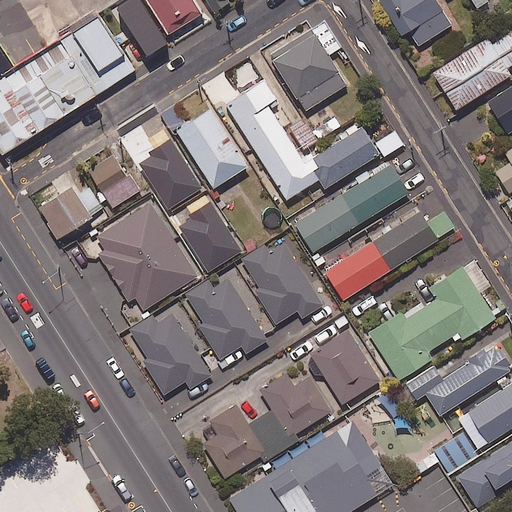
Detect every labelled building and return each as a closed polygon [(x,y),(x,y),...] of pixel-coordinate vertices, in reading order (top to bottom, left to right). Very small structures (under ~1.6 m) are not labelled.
[(115,0),(91,0),(0,58),(0,121),(9,136),(146,48),(115,0)] [(200,12),(192,0),(146,0),(166,32),(200,12)] [(206,0),(213,10),(228,0),(206,0)] [(451,23),(436,0),(379,0),(400,33),(407,28),(417,44),(451,23)] [(0,58),(17,48),(0,21),(0,58)] [(340,45),(324,21),(269,56),(304,109),(345,82),(327,54),(340,45)] [(511,61),(511,34),(509,29),(488,43),(484,37),(431,70),(455,107),(509,72),(506,66),(511,61)] [(238,93),(225,72),(205,84),(219,107),(225,104),(285,198),(317,177),(323,187),(377,152),(358,122),(338,134),(341,138),(303,162),(268,106),(277,101),(262,77),(238,93)] [(511,127),(511,82),(486,100),(507,131),(511,127)] [(246,164),(209,106),(175,128),(212,186),(246,164)] [(316,139),(302,117),(289,126),(303,148),(316,139)] [(195,183),(164,131),(127,154),(158,205),(172,196),(179,207),(193,198),(187,188),(195,183)] [(402,144),(396,131),(377,140),(383,153),(402,144)] [(511,146),(504,152),(509,160),(494,170),(511,198),(511,146)] [(137,189),(112,153),(87,171),(112,206),(137,189)] [(407,191),(389,162),(293,220),(311,250),(407,191)] [(89,216),(70,183),(37,202),(56,236),(89,216)] [(101,207),(89,186),(77,192),(89,214),(101,207)] [(196,274),(149,201),(92,238),(139,311),(196,274)] [(426,221),(419,209),(324,269),(342,298),(454,227),(444,210),(426,221)] [(270,251),(265,243),(240,258),(258,287),(255,289),(276,321),(296,309),(301,316),(322,303),(284,242),(270,251)] [(490,283),(473,257),(428,286),(436,297),(423,306),(418,298),(366,331),(397,379),(431,357),(427,350),(451,334),(455,341),(494,316),(478,291),(490,283)] [(213,287),(207,278),(184,293),(204,324),(200,326),(220,357),(240,344),(245,352),(266,338),(228,277),(213,287)] [(210,374),(171,311),(155,322),(150,314),(126,329),(165,391),(184,379),(189,387),(210,374)] [(379,379),(348,330),(309,354),(340,403),(379,379)] [(511,368),(495,342),(469,358),(470,360),(441,378),(433,364),(405,381),(415,397),(425,391),(439,413),(511,368)] [(292,384),(284,372),(259,388),(272,408),(248,423),(235,403),(209,419),(218,432),(202,442),(224,476),(260,454),(263,459),(297,437),(294,432),(330,409),(308,375),(292,384)] [(511,424),(511,381),(467,411),(487,441),(511,424)] [(0,511),(108,511),(46,420),(0,450),(0,511)] [(228,497),(237,511),(348,511),(391,485),(351,421),(228,497)] [(481,453),(466,428),(413,461),(420,471),(439,459),(448,473),(481,453)] [(511,473),(511,440),(457,476),(475,504),(498,489),(495,485),(511,473)]
